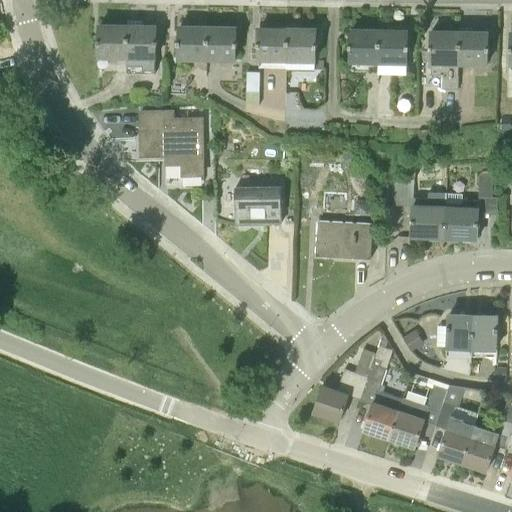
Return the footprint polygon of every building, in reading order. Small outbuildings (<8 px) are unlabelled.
[(128,56),(128,49),(127,26),(99,26),(100,62),(120,62),(127,62),(128,56)] [(156,56),(156,46),(156,26),(127,26),(128,49),(128,56),(127,62),(128,74),(156,74),(156,56)] [(207,59),(208,27),(180,26),(179,58),(207,59)] [(235,60),(236,28),(208,27),(207,59),(235,60)] [(287,68),(288,29),(260,28),(259,68),(287,68)] [(315,69),(316,29),(288,29),(287,68),(315,69)] [(379,71),(380,30),(352,30),(351,71),(379,71)] [(407,72),(408,31),(380,30),(379,71),(407,72)] [(459,64),(460,32),(432,31),(431,63),(431,76),(443,76),(443,89),(459,89),(459,64)] [(487,64),(488,32),(460,32),(459,64),(487,64)] [(315,61),(315,69),(324,69),(325,61),(315,61)] [(260,105),(260,93),(261,72),(248,71),(247,93),(247,101),(260,105)] [(204,174),(203,138),(203,124),(173,124),(173,111),(141,112),(141,129),(135,129),(136,161),(159,161),(159,156),(166,155),(167,183),(184,183),(184,175),(203,175),(203,181),(204,181),(204,174)] [(511,115),(502,116),(502,125),(511,125),(511,115)] [(419,138),(428,138),(428,130),(419,130),(419,138)] [(295,142),(285,142),(284,159),(294,159),(295,142)] [(352,150),(343,151),(345,163),(354,161),(352,150)] [(493,197),(493,172),(489,172),(479,172),(479,197),(493,197)] [(413,198),(414,182),(388,181),(386,204),(413,206),(413,198)] [(236,224),(282,223),(281,187),(235,187),(236,224)] [(444,238),(446,207),(446,199),(446,198),(413,198),(413,206),(412,237),(444,238)] [(477,239),(478,214),(478,201),(462,200),(446,199),(446,207),(444,238),(477,239)] [(371,258),(373,224),(318,221),(316,256),(371,258)] [(448,346),(448,348),(472,349),(473,315),(449,314),(449,327),(439,326),(438,346),(448,346)] [(472,349),(472,356),(483,357),(483,349),(496,349),(497,315),(473,315),(472,349)] [(416,329),(403,337),(411,351),(424,343),(416,329)] [(362,399),(381,346),(380,346),(377,353),(364,349),(356,371),(344,368),(337,391),(323,386),(313,413),(340,422),(349,395),(362,399)] [(380,390),(393,350),(381,346),(362,399),(373,403),(364,430),(389,438),(398,411),(403,397),(380,390)] [(507,367),(495,366),(494,379),(507,379),(507,367)] [(419,384),(426,387),(429,380),(422,377),(419,384)] [(436,425),(450,385),(436,381),(427,405),(403,397),(398,411),(389,438),(416,447),(422,428),(425,422),(436,425)] [(459,407),(466,387),(451,385),(450,385),(436,425),(447,428),(445,436),(439,455),(463,463),(476,424),(452,416),(456,406),(459,407)] [(511,394),(498,432),(476,424),(463,463),(487,471),(494,452),(497,444),(507,448),(511,433),(511,394)]
